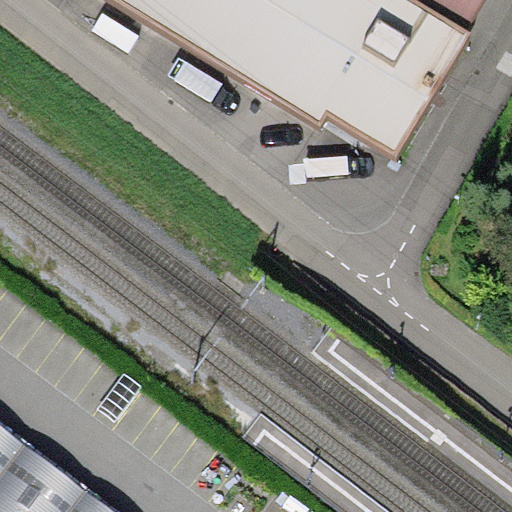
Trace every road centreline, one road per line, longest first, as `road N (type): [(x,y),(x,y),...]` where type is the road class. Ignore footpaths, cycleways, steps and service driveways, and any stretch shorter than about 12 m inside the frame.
road 1 (residential): [(10,0),(377,285)]
road 2 (residential): [(377,285),(511,29)]
road 3 (residential): [(377,285),(511,387)]
